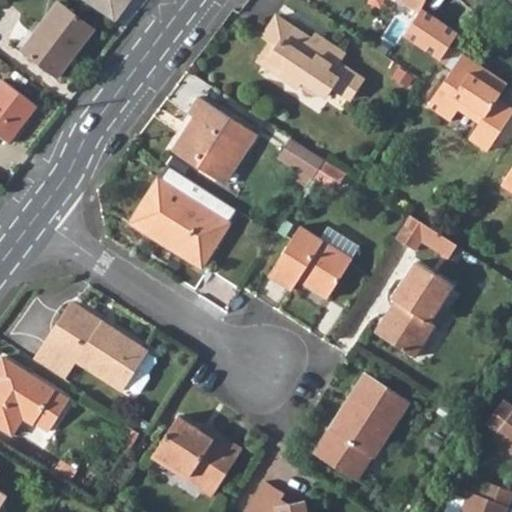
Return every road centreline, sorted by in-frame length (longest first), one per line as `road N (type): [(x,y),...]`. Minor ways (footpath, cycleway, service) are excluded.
road 1 (residential): [(35,214),(268,369)]
road 2 (secondary): [(187,0),(83,135),(35,214)]
